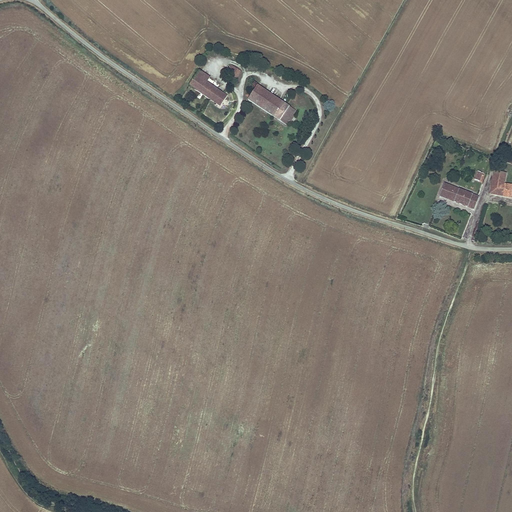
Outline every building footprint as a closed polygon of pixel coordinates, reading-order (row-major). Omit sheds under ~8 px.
[(235,80),(240,71),(231,65),(225,74),(235,80)] [(209,78),(199,70),(188,86),(199,93),(206,83),(209,78)] [(199,93),(209,100),(216,90),(206,83),(199,93)] [(257,85),(247,100),(280,121),(290,106),(257,85)] [(209,100),(220,107),(227,97),(216,90),(209,100)] [(289,122),(290,123),(294,116),(293,115),(296,110),(290,106),(280,121),(286,125),(289,122)] [(482,182),(485,174),(476,171),(474,180),(482,182)] [(493,171),(489,195),(511,198),(511,184),(505,184),(506,174),(493,171)] [(444,183),(439,197),(474,210),(479,197),(444,183)]
